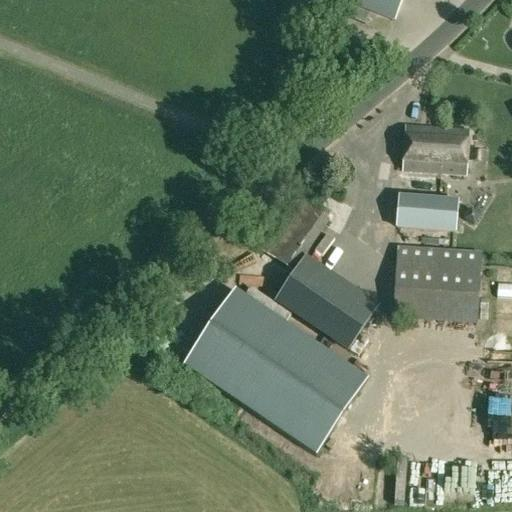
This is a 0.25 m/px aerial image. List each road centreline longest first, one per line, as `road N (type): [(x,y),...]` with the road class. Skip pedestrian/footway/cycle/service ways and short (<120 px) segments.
road 1 (tertiary): [(0,408),(430,50),(479,0)]
road 2 (track): [(306,0),(289,155)]
